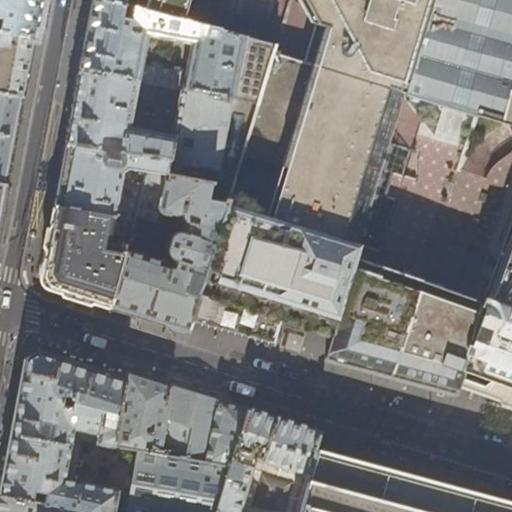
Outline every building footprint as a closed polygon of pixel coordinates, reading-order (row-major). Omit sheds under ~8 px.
[(0,0),(0,32),(35,39),(42,0),(0,0)] [(180,16),(111,0),(92,0),(87,31),(79,70),(138,81),(181,89),(255,103),(271,46),(273,39),(180,16)] [(511,0),(111,0),(180,16),(184,0),(299,0),(308,15),(312,16),(302,54),(271,46),(255,103),(231,187),(226,203),(191,318),(240,332),(272,342),(281,315),(332,332),(324,358),(353,366),(389,377),(420,283),(354,260),(357,250),(377,256),(393,203),(381,199),(387,176),(399,180),(407,153),(387,147),(403,97),(476,118),(478,111),(502,118),(511,81),(511,0)] [(33,48),(35,39),(0,32),(0,92),(24,97),(33,48)] [(138,81),(79,70),(77,84),(66,143),(167,160),(164,175),(210,183),(231,187),(255,103),(181,89),(172,135),(129,127),(138,81)] [(511,81),(502,118),(501,119),(506,121),(511,127),(511,177),(490,239),(509,261),(495,301),(484,308),(477,307),(478,303),(420,283),(389,377),(419,385),(453,395),(462,371),(488,381),(483,393),(511,403),(511,81)] [(22,106),(24,97),(0,92),(0,183),(7,185),(22,106)] [(167,160),(66,143),(63,154),(54,206),(133,220),(134,217),(142,186),(120,182),(121,173),(126,170),(145,173),(146,172),(164,175),(167,160)] [(146,172),(145,173),(142,186),(134,217),(154,223),(157,224),(159,222),(161,220),(162,214),(181,217),(184,225),(181,232),(179,231),(176,231),(173,232),(170,236),(166,250),(166,253),(168,255),(170,257),(172,258),(170,264),(126,250),(110,308),(142,318),(187,332),(191,318),(226,203),(207,199),(210,183),(164,175),(146,172)] [(133,220),(54,206),(52,215),(41,275),(48,288),(72,296),(110,308),(126,250),(133,220)] [(113,445),(125,380),(124,379),(98,371),(78,365),(37,352),(24,360),(4,466),(0,489),(0,494),(79,509),(94,511),(112,511),(117,489),(63,480),(73,429),(97,433),(96,444),(112,446),(113,445)] [(126,372),(125,380),(113,445),(138,450),(229,466),(248,411),(151,380),(126,372)] [(282,421),(248,411),(229,466),(214,511),(296,511),(313,450),(318,433),(282,421)] [(214,511),(229,466),(138,450),(125,511),(214,511)] [(356,462),(313,450),(296,511),(511,511),(511,504),(505,503),(455,489),(406,476),(356,462)] [(78,511),(79,509),(0,494),(0,511),(78,511)]
